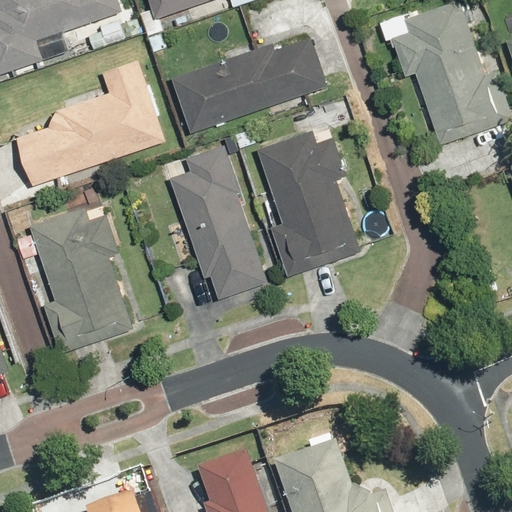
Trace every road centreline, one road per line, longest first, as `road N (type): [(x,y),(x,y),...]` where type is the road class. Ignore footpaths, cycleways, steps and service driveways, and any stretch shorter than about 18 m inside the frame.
road 1 (residential): [(434,384),(409,368),(336,350),(275,360),(0,453)]
road 2 (residential): [(495,511),(469,430),(434,384)]
